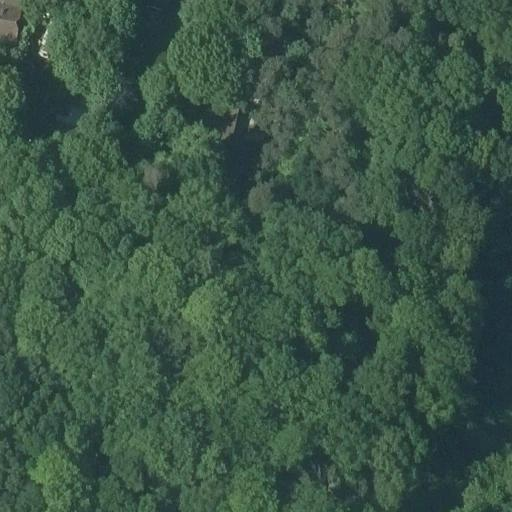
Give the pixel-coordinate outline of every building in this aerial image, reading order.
[(36,0),(5,0),(4,7),(9,13),(13,13),(12,20),(0,17),(0,56),(16,59),(20,36),(28,37),(31,17),(34,17),(36,0)] [(148,0),(148,1),(143,15),(166,21),(171,5),(167,4),(168,0),(148,0)] [(202,0),(195,28),(213,32),(221,0),(202,0)] [(54,26),(45,56),(52,58),(61,28),(54,26)] [(287,127),(279,125),(273,143),(291,149),(303,112),(293,109),(287,127)] [(265,158),(230,150),(236,121),(215,116),(214,121),(208,146),(202,176),(259,189),(265,158)] [(201,118),(195,143),(208,146),(214,121),(201,118)] [(82,142),(57,134),(49,158),(58,162),(73,167),(82,142)]
